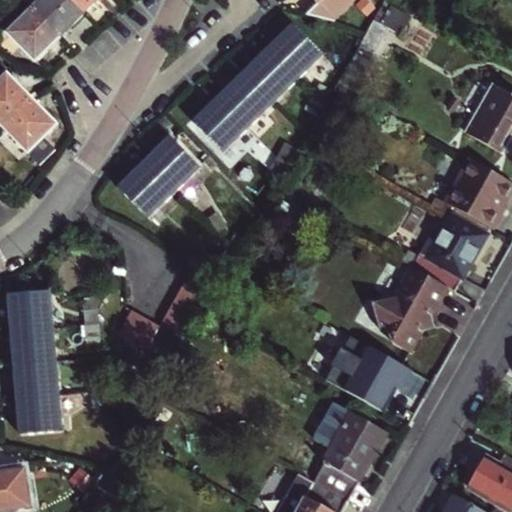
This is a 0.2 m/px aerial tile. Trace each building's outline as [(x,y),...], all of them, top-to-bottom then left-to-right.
[(23,0),(32,9),(60,38),(85,14),(70,0),(23,0)] [(98,0),(70,0),(85,14),(98,0)] [(407,14),(385,2),(368,32),(360,44),(373,52),(387,28),(396,33),(407,14)] [(60,38),(32,9),(8,33),(10,36),(20,46),(36,62),(60,38)] [(295,29),(270,52),(297,80),(321,56),(295,29)] [(20,46),(10,36),(0,44),(0,46),(9,55),(20,46)] [(246,76),(272,104),(297,80),(270,52),(246,76)] [(246,76),(222,99),(249,126),(272,104),(246,76)] [(0,83),(0,123),(4,128),(32,102),(7,77),(0,83)] [(313,97),(324,103),(331,90),(321,85),(313,97)] [(511,95),(493,85),(466,133),(500,154),(511,132),(511,95)] [(324,103),(313,97),(306,110),(316,116),(324,103)] [(249,126),(222,99),(198,122),(224,151),(249,126)] [(32,102),(4,128),(39,166),(53,152),(43,140),(57,127),(32,102)] [(147,165),(174,192),(198,169),(172,142),(147,165)] [(289,163),(296,150),(286,144),(278,157),(289,163)] [(311,151),(302,146),(297,155),(306,160),(311,151)] [(301,168),(306,160),(297,155),(292,163),(301,168)] [(281,177),(289,163),(278,157),(270,170),(281,177)] [(511,191),(511,181),(469,158),(445,200),(446,201),(495,229),(508,208),(504,205),(511,191)] [(174,192),(147,165),(122,189),(149,217),(174,192)] [(446,286),(455,291),(486,234),(452,216),(428,257),(420,253),(418,256),(409,251),(403,261),(413,267),(446,286)] [(235,234),(228,246),(229,247),(238,253),(246,240),(235,234)] [(229,247),(228,246),(220,260),(231,266),(238,253),(229,247)] [(431,312),(446,286),(413,267),(395,298),(372,303),(380,327),(390,332),(391,341),(409,351),(419,333),(435,329),(431,312)] [(193,269),(186,282),(209,296),(217,282),(193,269)] [(232,270),(227,280),(257,297),(262,288),(232,270)] [(186,282),(179,295),(202,309),(209,296),(186,282)] [(14,332),(52,329),(49,295),(11,298),(14,332)] [(179,295),(170,309),(194,323),(202,309),(179,295)] [(187,336),(194,323),(170,309),(163,322),(187,336)] [(97,310),(91,310),(85,311),(86,327),(99,326),(97,310)] [(132,342),(145,319),(132,311),(119,335),(132,342)] [(160,327),(145,319),(132,342),(147,350),(160,327)] [(100,341),(99,326),(86,327),(87,342),(100,341)] [(17,366),(55,363),(52,329),(14,332),(17,366)] [(412,370),(349,337),(325,381),(389,414),(412,370)] [(17,366),(20,399),(58,396),(55,363),(17,366)] [(91,393),(105,392),(103,377),(90,378),(91,393)] [(105,392),(91,393),(92,408),(102,407),(105,408),(105,392)] [(58,396),(20,399),(23,434),(61,432),(58,396)] [(351,414),(330,451),(366,472),(387,435),(351,414)] [(366,472),(330,451),(323,464),(325,464),(314,484),(347,504),(366,472)] [(511,459),(504,455),(497,465),(487,460),(471,487),(511,511),(511,459)] [(193,461),(187,471),(236,499),(242,489),(193,461)] [(108,467),(103,473),(121,484),(123,481),(112,471),(108,467)] [(25,471),(0,474),(0,511),(9,511),(27,509),(31,509),(25,471)] [(127,488),(121,484),(103,473),(91,486),(96,489),(103,493),(119,502),(127,488)] [(330,511),(306,498),(314,484),(299,476),(278,511),(330,511)] [(306,498),(330,511),(342,511),(347,504),(314,484),(306,498)] [(114,511),(119,502),(103,493),(92,511),(114,511)] [(483,511),(456,496),(446,511),(483,511)]
